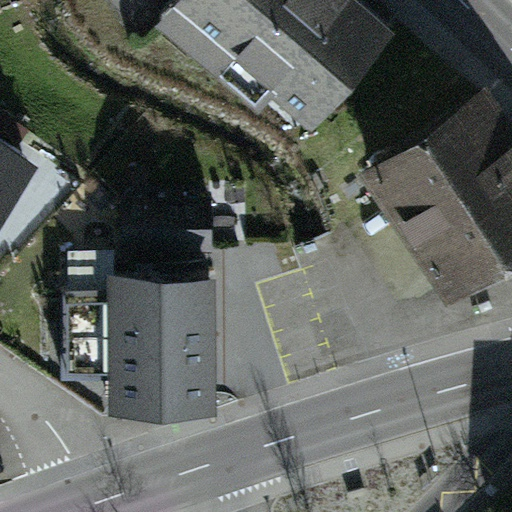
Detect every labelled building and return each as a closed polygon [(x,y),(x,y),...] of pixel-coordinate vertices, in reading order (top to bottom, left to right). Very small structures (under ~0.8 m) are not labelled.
[(390,20),(364,0),(180,0),(167,18),(305,126),(390,20)] [(511,150),(470,91),(347,179),(437,305),(511,251),(511,150)] [(0,142),(0,189),(21,157),(0,142)] [(214,191),(119,191),(120,243),(214,243),(214,191)] [(212,264),(104,266),(104,285),(61,286),(62,371),(106,371),(107,403),(214,401),(212,264)]
